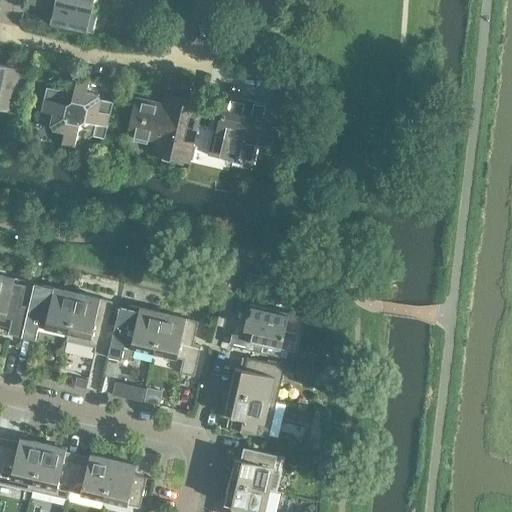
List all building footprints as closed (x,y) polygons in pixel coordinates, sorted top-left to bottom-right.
[(99,8),(93,7),(61,0),(27,0),(27,3),(54,10),(51,24),(93,33),(99,8)] [(30,72),(0,64),(0,109),(20,115),(30,72)] [(87,92),(90,81),(77,78),(74,89),(63,86),(63,87),(58,90),(47,87),(41,111),(52,114),(50,125),(53,131),(64,133),(62,144),(86,150),(89,138),(93,135),(93,136),(96,123),(107,126),(113,102),(101,99),(98,94),(87,92)] [(290,123),(295,101),(298,89),(274,83),(269,107),(227,97),(227,96),(226,96),(217,134),(218,134),(219,134),(234,138),(230,156),(252,161),(257,143),(271,146),(271,147),(272,147),(278,120),(290,123)] [(195,144),(198,129),(197,129),(203,102),(167,95),(167,94),(166,94),(164,104),(135,97),(135,99),(136,99),(129,133),(127,133),(127,134),(155,141),(152,154),(153,154),(154,153),(188,161),(188,162),(189,163),(193,144),(195,144)] [(27,281),(0,275),(0,325),(10,328),(9,333),(22,336),(29,306),(22,304),(27,281)] [(68,333),(77,293),(42,285),(37,307),(29,306),(22,336),(36,339),(39,326),(68,333)] [(77,293),(68,333),(66,341),(96,347),(94,353),(108,356),(115,326),(107,324),(113,301),(77,293)] [(275,310),(277,303),(259,298),(258,305),(249,303),(245,321),(244,328),(253,330),(250,343),(288,351),(297,315),(275,310)] [(154,353),(163,313),(128,305),(127,309),(119,307),(116,322),(115,322),(115,326),(108,356),(121,359),(124,346),(154,353)] [(198,321),(163,313),(154,353),(183,360),(180,373),(194,376),(201,346),(193,344),(198,321)] [(235,367),(229,391),(277,402),(285,366),(247,357),(244,370),(235,367)] [(79,377),(77,386),(85,388),(87,378),(79,377)] [(142,401),(145,388),(115,381),(112,395),(113,395),(130,399),(142,401)] [(268,437),(277,402),(229,391),(224,414),(233,416),(230,429),(268,437)] [(0,483),(32,491),(43,443),(20,438),(18,447),(6,445),(0,469),(0,483)] [(67,499),(69,491),(76,461),(64,458),(67,449),(43,443),(32,491),(67,499)] [(235,458),(229,481),(269,490),(277,492),(285,456),(247,447),(244,460),(235,458)] [(104,499),(113,460),(90,454),(88,464),(76,461),(69,491),(104,499)] [(137,465),(113,460),(104,499),(140,508),(147,477),(134,475),(137,465)] [(263,511),(269,490),(229,481),(224,504),(233,507),(231,511),(263,511)]
